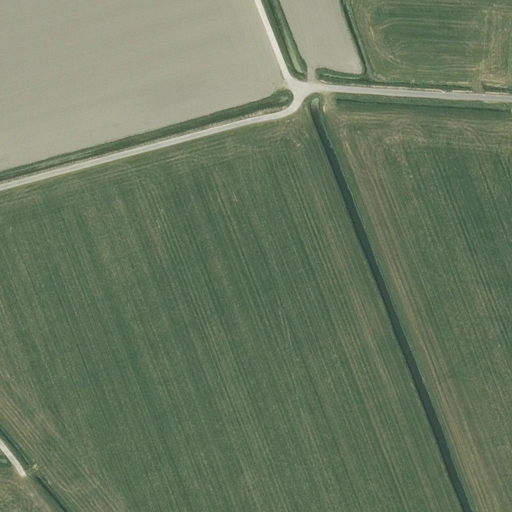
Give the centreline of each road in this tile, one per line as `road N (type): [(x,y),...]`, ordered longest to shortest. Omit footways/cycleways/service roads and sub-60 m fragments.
road 1 (track): [(0,187),(292,109),(300,86),(283,70),(256,0)]
road 2 (unclassified): [(511,99),(300,86)]
